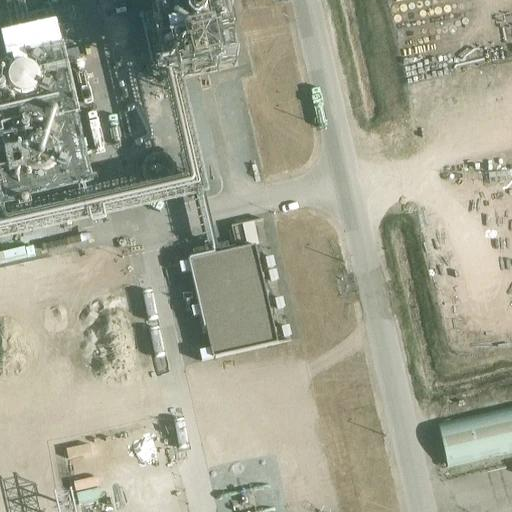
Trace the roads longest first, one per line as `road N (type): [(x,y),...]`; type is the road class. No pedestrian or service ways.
road 1 (unknown): [(200,511),(135,229)]
road 2 (unknown): [(79,0),(135,229)]
road 3 (unknown): [(135,229),(347,185)]
road 4 (unknown): [(0,254),(135,229)]
